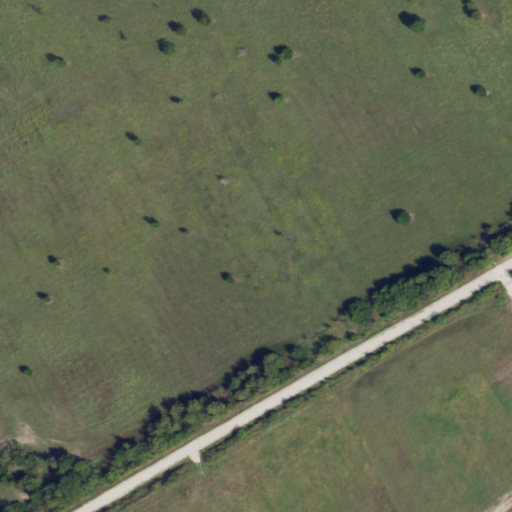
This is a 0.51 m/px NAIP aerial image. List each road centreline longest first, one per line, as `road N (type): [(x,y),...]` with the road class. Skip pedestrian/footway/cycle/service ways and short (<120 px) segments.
road 1 (residential): [(76,511),(511,260)]
road 2 (residential): [(326,369),(401,511)]
